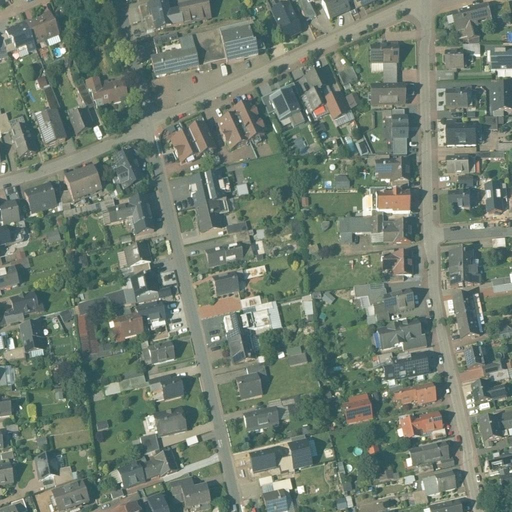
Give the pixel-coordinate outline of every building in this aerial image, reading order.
[(308,5),(305,0),(297,0),(296,1),(297,2),(306,22),(316,18),(309,5),(308,5)] [(305,0),(308,5),(309,5),(318,0),(330,0),(331,0),(322,5),(329,20),(348,11),(343,0),(305,0)] [(360,0),(351,0),(357,11),(364,7),(360,0)] [(165,2),(145,6),(145,7),(139,8),(142,23),(147,22),(150,33),(164,30),(171,29),(168,14),(165,2)] [(508,3),(491,8),(494,19),(511,14),(508,3)] [(206,5),(168,14),(171,29),(210,20),(206,5)] [(287,5),(271,12),(284,41),(301,33),(288,6),(288,5),(287,5)] [(467,9),(463,10),(463,12),(452,15),(456,33),(457,33),(459,42),(468,39),(469,42),(480,39),(477,28),(481,27),(481,23),(492,20),(488,6),(469,11),(467,9)] [(49,14),(45,15),(44,20),(38,22),(46,42),(58,37),(49,14)] [(38,22),(33,24),(28,22),(25,24),(34,47),(46,42),(38,22)] [(5,33),(7,36),(10,44),(12,43),(15,53),(16,55),(26,51),(28,56),(36,52),(34,47),(25,24),(16,27),(17,28),(5,33)] [(265,52),(252,24),(219,32),(226,62),(227,66),(243,62),(243,58),(256,55),(256,54),(265,52)] [(219,32),(190,38),(190,41),(191,41),(197,69),(226,62),(219,32)] [(176,34),(153,39),(156,49),(178,44),(176,34)] [(7,36),(1,39),(2,42),(7,56),(15,53),(12,43),(10,44),(7,36)] [(178,44),(156,49),(158,60),(151,61),(155,79),(197,69),(191,41),(190,41),(178,44)] [(2,42),(0,42),(0,61),(8,59),(7,56),(2,42)] [(39,45),(43,56),(50,54),(46,42),(39,45)] [(396,46),(384,46),(384,49),(371,49),(371,66),(384,65),(394,65),(396,65),(396,46)] [(511,52),(491,53),(491,73),(511,72),(511,52)] [(463,54),(446,54),(446,59),(443,59),(444,65),(446,65),(446,70),(464,70),(463,54)] [(384,65),(384,88),(371,88),(372,106),(403,105),(403,94),(395,94),(394,65),(384,65)] [(351,69),(339,75),(344,86),(357,80),(351,69)] [(320,72),(305,79),(312,95),(320,92),(328,88),(320,72)] [(44,78),(37,80),(40,88),(47,86),(44,78)] [(108,83),(98,85),(97,82),(86,85),(89,94),(91,94),(93,103),(95,103),(97,110),(104,108),(103,105),(121,101),(122,109),(131,106),(129,99),(126,100),(122,83),(109,86),(108,83)] [(286,88),(288,92),(289,91),(292,97),(297,94),(293,85),(286,88)] [(94,108),(83,87),(77,90),(80,96),(79,97),(87,111),(94,108)] [(493,101),(511,100),(511,87),(493,88),(493,101)] [(51,88),(43,91),(52,115),(60,112),(51,88)] [(336,98),(333,99),(328,88),(320,92),(326,107),(334,123),(345,117),(344,114),(337,99),(336,98)] [(292,97),(289,91),(288,92),(275,98),(268,101),(274,113),(279,124),(289,120),(293,129),(304,124),(292,97)] [(320,92),(312,95),(306,98),(307,100),(313,113),(326,107),(320,92)] [(467,93),(446,93),(447,111),(467,110),(472,110),(472,93),(467,93)] [(268,116),(274,113),(268,101),(275,98),(273,94),(260,100),(268,116)] [(357,94),(346,97),(349,109),(360,107),(357,94)] [(349,111),(343,97),(337,99),(344,114),(349,111)] [(313,113),(307,100),(301,103),(307,116),(313,113)] [(511,100),(493,101),(493,113),(494,113),(502,113),(511,112),(511,100)] [(237,116),(218,125),(223,137),(222,138),(226,145),(227,144),(230,152),(264,137),(262,132),(263,131),(259,124),(259,125),(256,119),(257,119),(254,111),(253,112),(249,105),(239,110),(239,111),(237,116)] [(87,111),(69,118),(77,138),(92,131),(89,126),(94,124),(87,111)] [(6,116),(0,117),(0,134),(0,135),(10,133),(11,132),(6,116)] [(56,117),(37,124),(46,149),(65,143),(56,117)] [(392,119),(393,141),(406,141),(408,141),(407,118),(392,119)] [(493,119),(484,119),(484,133),(497,132),(497,119),(494,119),(493,119)] [(457,129),(457,125),(447,126),(447,147),(476,146),(475,129),(457,129)] [(204,126),(184,135),(185,136),(171,143),(175,153),(174,153),(178,160),(179,160),(181,165),(195,159),(196,160),(216,151),(204,126)] [(11,132),(10,133),(18,160),(35,155),(27,128),(11,132)] [(356,145),(361,157),(369,154),(363,141),(356,145)] [(406,141),(393,141),(393,157),(407,157),(406,141)] [(131,155),(115,162),(120,172),(115,174),(120,186),(122,185),(123,189),(142,181),(131,155)] [(389,157),(375,158),(376,166),(383,166),(389,166),(389,157)] [(218,158),(208,162),(210,167),(220,163),(218,158)] [(472,160),(448,161),(448,176),(473,176),(472,160)] [(373,161),(331,162),(331,174),(373,173),(373,161)] [(389,166),(383,166),(384,176),(392,176),(391,166),(389,166)] [(407,166),(391,166),(392,176),(392,180),(392,184),(407,183),(408,183),(407,166)] [(93,170),(79,175),(87,198),(98,194),(101,192),(97,182),(93,170)] [(79,175),(64,180),(69,192),(73,203),(87,198),(79,175)] [(219,175),(189,183),(195,209),(226,202),(219,175)] [(348,177),(335,177),(335,189),(349,189),(348,177)] [(109,195),(104,180),(97,182),(101,192),(98,194),(100,198),(109,195)] [(59,184),(50,187),(56,206),(61,204),(60,194),(59,184)] [(123,189),(122,185),(120,186),(114,189),(119,200),(126,196),(123,189)] [(238,197),(248,195),(246,185),(236,187),(238,197)] [(49,186),(24,194),(30,212),(35,210),(37,214),(56,207),(56,206),(50,187),(49,186)] [(494,189),(480,189),(480,202),(494,202),(494,191),(494,189)] [(392,195),(385,196),(384,190),(369,190),(370,197),(375,197),(376,212),(378,214),(383,214),(392,213),(392,195)] [(69,192),(60,194),(61,204),(62,207),(74,205),(73,203),(69,192)] [(470,193),(449,194),(450,211),(471,210),(470,193)] [(409,194),(392,194),(392,213),(392,215),(409,214),(409,194)] [(375,197),(370,197),(370,198),(367,198),(366,200),(366,210),(368,212),(371,212),(376,212),(375,197)] [(146,200),(128,204),(129,207),(132,221),(136,237),(153,233),(146,200)] [(112,202),(99,205),(101,214),(108,213),(108,212),(114,211),(112,202)] [(223,202),(195,209),(201,235),(220,231),(217,216),(226,214),(223,202)] [(12,204),(6,206),(6,209),(0,210),(0,215),(1,219),(3,229),(19,225),(17,219),(14,208),(12,204)] [(114,211),(108,212),(108,213),(111,226),(132,221),(129,207),(114,211)] [(16,212),(19,222),(25,221),(21,210),(16,212)] [(371,220),(367,220),(368,236),(383,236),(383,225),(383,220),(371,220)] [(300,221),(282,225),(283,231),(301,228),(300,221)] [(246,223),(226,228),(228,236),(235,235),(247,232),(248,232),(246,223)] [(0,249),(21,244),(22,241),(21,237),(23,236),(22,230),(25,229),(23,224),(19,225),(3,229),(0,230),(0,249)] [(410,245),(410,225),(383,225),(383,236),(383,245),(393,245),(394,245),(410,245)] [(49,244),(60,242),(58,232),(47,234),(49,244)] [(257,236),(204,248),(209,269),(262,256),(257,236)] [(504,245),(490,247),(491,254),(505,252),(504,245)] [(146,247),(126,252),(130,269),(149,265),(150,265),(146,247)] [(461,252),(461,253),(450,254),(451,271),(470,271),(470,263),(473,263),(472,251),(461,252)] [(74,259),(75,269),(89,266),(87,256),(74,259)] [(411,257),(394,257),(394,259),(382,259),(382,270),(394,270),(394,276),(394,277),(403,277),(411,277),(411,257)] [(23,269),(21,261),(18,262),(16,263),(10,264),(12,272),(13,271),(23,269)] [(149,265),(130,269),(123,271),(125,277),(150,271),(149,265)] [(258,269),(244,273),(244,277),(247,276),(248,280),(260,277),(258,269)] [(470,271),(451,271),(451,289),(463,288),(463,287),(473,287),(473,286),(480,286),(480,277),(476,277),(476,270),(471,271),(470,271)] [(0,291),(18,287),(13,271),(12,272),(0,274),(0,291)] [(125,277),(124,277),(125,283),(130,282),(151,277),(150,271),(125,277)] [(241,273),(212,280),(217,298),(238,293),(236,283),(243,281),(241,273)] [(151,277),(130,282),(133,292),(135,291),(137,297),(137,299),(157,294),(157,293),(153,276),(151,277)] [(509,280),(492,282),(493,289),(510,287),(509,280)] [(511,286),(510,287),(493,289),(494,296),(511,292),(511,286)] [(389,297),(386,298),(385,291),(370,293),(369,287),(353,289),(354,300),(367,299),(370,309),(373,308),(375,318),(393,314),(389,297)] [(133,292),(106,298),(107,301),(79,307),(82,317),(92,315),(135,306),(133,298),(137,297),(135,291),(133,292)] [(169,291),(157,293),(157,294),(159,300),(160,299),(170,297),(169,291)] [(409,292),(389,297),(393,314),(413,310),(409,292)] [(157,294),(137,299),(137,297),(133,298),(135,306),(159,300),(157,294)] [(331,297),(326,294),(321,299),(326,303),(331,297)] [(21,297),(19,299),(18,299),(12,301),(13,302),(12,307),(13,312),(15,319),(22,317),(37,313),(34,305),(36,305),(35,304),(36,301),(34,299),(33,295),(26,297),(25,297),(21,297)] [(471,296),(454,300),(458,320),(476,317),(482,316),(480,306),(474,307),(471,296)] [(170,297),(160,299),(162,305),(173,302),(171,297),(170,297)] [(260,297),(240,302),(242,311),(262,306),(260,297)] [(313,316),(312,303),(304,303),(305,316),(313,316)] [(160,305),(142,310),(146,326),(164,321),(160,305)] [(142,310),(136,311),(137,317),(139,327),(140,327),(146,326),(142,310)] [(13,312),(3,314),(6,327),(23,323),(22,317),(15,319),(13,312)] [(68,312),(62,315),(65,322),(72,319),(68,312)] [(267,312),(224,322),(229,343),(250,338),(248,332),(270,327),(267,312)] [(82,317),(77,318),(82,358),(98,354),(92,315),(82,317)] [(137,317),(118,321),(122,339),(142,334),(140,327),(139,327),(137,317)] [(476,317),(458,320),(462,341),(480,338),(476,317)] [(398,328),(379,333),(383,351),(402,347),(402,344),(420,340),(416,324),(398,328)] [(39,326),(32,327),(32,330),(23,332),(25,342),(22,343),(23,349),(24,355),(42,352),(40,340),(42,340),(39,326)] [(506,328),(489,332),(489,333),(490,339),(508,335),(506,328)] [(177,330),(166,332),(167,338),(178,336),(177,330)] [(246,339),(229,343),(234,365),(255,360),(253,353),(250,354),(246,339)] [(420,340),(402,344),(402,347),(403,353),(426,349),(424,339),(420,340)] [(0,353),(2,353),(8,352),(6,340),(0,341),(0,353)] [(170,345),(142,351),(145,367),(173,360),(170,345)] [(23,349),(8,352),(2,353),(4,364),(25,361),(24,355),(23,349)] [(481,350),(464,354),(468,372),(485,368),(481,350)] [(288,357),(290,367),(308,363),(306,354),(288,357)] [(424,355),(396,361),(398,370),(426,364),(424,355)] [(269,356),(258,359),(259,365),(260,365),(271,362),(269,356)] [(505,363),(494,365),(497,374),(507,372),(505,363)] [(427,373),(426,364),(398,370),(400,379),(427,373)] [(259,365),(246,368),(248,379),(257,377),(258,380),(264,379),(260,365),(259,365)] [(497,374),(490,376),(492,384),(509,380),(507,372),(497,374)] [(427,373),(400,379),(402,388),(429,382),(427,373)] [(248,379),(236,382),(240,401),(254,398),(253,396),(261,394),(258,380),(257,377),(248,379)] [(143,378),(129,381),(130,388),(144,385),(143,378)] [(169,378),(148,384),(151,393),(161,391),(164,401),(183,396),(179,380),(170,382),(169,378)] [(129,381),(118,384),(119,391),(130,388),(129,381)] [(489,384),(472,388),(476,406),(493,402),(491,392),(489,384)] [(431,387),(414,391),(416,400),(417,407),(435,403),(431,387)] [(402,388),(389,391),(390,397),(399,395),(399,394),(403,393),(402,388)] [(503,389),(491,392),(493,402),(505,399),(503,389)] [(403,393),(399,394),(399,395),(401,405),(410,403),(410,401),(416,400),(414,391),(403,393)] [(11,393),(4,394),(5,401),(20,399),(19,392),(11,393)] [(349,400),(350,406),(367,403),(365,396),(349,400)] [(298,397),(280,401),(282,411),(287,410),(300,407),(298,397)] [(343,408),(347,425),(371,420),(367,403),(350,406),(343,408)] [(300,407),(287,410),(289,418),(302,415),(300,407)] [(275,410),(244,416),(247,432),(263,429),(263,430),(279,427),(275,410)] [(180,411),(154,417),(159,438),(185,432),(180,411)] [(511,414),(506,416),(500,417),(500,420),(498,420),(501,433),(511,430),(511,414)] [(438,415),(420,419),(420,423),(422,431),(423,435),(441,431),(438,415)] [(413,416),(399,419),(400,426),(401,425),(414,422),(413,416)] [(498,419),(480,423),(485,444),(502,440),(501,433),(498,420),(498,419)] [(414,422),(401,425),(405,442),(420,438),(418,432),(422,431),(420,423),(416,424),(416,421),(414,422)] [(155,435),(140,439),(144,456),(159,451),(155,435)] [(187,446),(197,444),(196,437),(186,440),(187,446)] [(304,437),(290,441),(292,447),(305,443),(304,437)] [(45,439),(37,441),(39,448),(47,446),(45,439)] [(311,466),(305,443),(292,447),(288,447),(291,458),(294,470),(311,466)] [(444,445),(409,453),(412,468),(417,467),(431,464),(448,460),(444,445)] [(253,474),(275,470),(273,462),(271,452),(249,457),(253,474)] [(171,453),(154,459),(155,462),(160,476),(161,478),(178,472),(171,453)] [(511,454),(499,457),(499,458),(489,460),(491,471),(500,469),(502,479),(501,479),(504,494),(511,492),(511,479),(510,480),(509,478),(508,478),(506,469),(509,468),(508,465),(511,464),(511,454)] [(53,458),(36,461),(39,480),(53,478),(57,477),(56,473),(53,458)] [(291,458),(273,462),(275,470),(279,469),(280,475),(287,473),(288,476),(295,475),(294,470),(291,458)] [(138,468),(142,482),(143,482),(160,476),(155,462),(138,468)] [(431,464),(417,467),(419,476),(433,473),(431,464)] [(137,465),(117,472),(124,490),(143,483),(143,482),(142,482),(138,468),(137,465)] [(10,466),(0,468),(0,486),(13,484),(10,466)] [(70,471),(56,473),(57,477),(53,478),(55,488),(72,482),(70,471)] [(392,471),(378,473),(379,482),(393,480),(392,471)] [(435,479),(422,482),(425,492),(426,498),(439,495),(439,494),(455,490),(451,474),(435,477),(435,479)] [(271,478),(258,481),(260,488),(261,488),(272,486),(272,485),(271,478)] [(194,491),(191,481),(170,486),(172,496),(182,494),(186,510),(209,505),(206,488),(194,491)] [(272,485),(272,486),(261,488),(263,497),(282,493),(288,492),(292,491),(290,481),(272,485)] [(344,493),(352,490),(350,484),(342,486),(344,493)] [(81,485),(51,496),(56,511),(64,511),(88,504),(81,485)] [(122,491),(111,495),(113,501),(124,497),(122,491)] [(425,492),(413,495),(416,507),(427,505),(426,498),(425,492)] [(263,497),(266,511),(279,511),(286,510),(284,502),(282,493),(263,497)] [(165,511),(160,498),(149,502),(152,511),(165,511)] [(336,500),(337,510),(353,508),(351,498),(336,500)] [(26,511),(22,500),(10,504),(12,510),(13,510),(13,511),(26,511)] [(459,511),(458,503),(440,507),(441,511),(459,511)]
